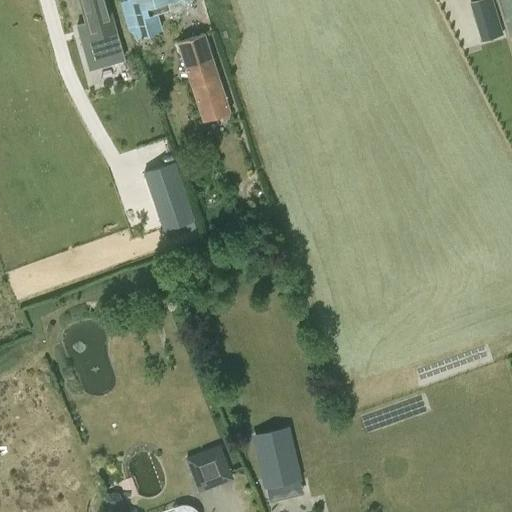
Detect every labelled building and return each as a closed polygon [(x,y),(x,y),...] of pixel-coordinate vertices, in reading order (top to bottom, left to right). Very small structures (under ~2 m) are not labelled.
[(115,33),(105,0),(80,0),(87,23),(84,24),(88,40),(115,33)] [(125,0),(136,37),(162,30),(154,2),(162,0),(125,0)] [(491,0),(472,0),(470,1),(474,15),(494,9),(491,0)] [(511,0),(501,0),(509,36),(511,34),(511,0)] [(176,41),(202,121),(231,111),(205,31),(176,41)] [(193,218),(174,160),(143,171),(163,228),(193,218)] [(266,484),(293,478),(291,472),(297,471),(287,428),(255,435),(264,477),(266,484)] [(185,457),(199,492),(234,478),(220,444),(185,457)]
